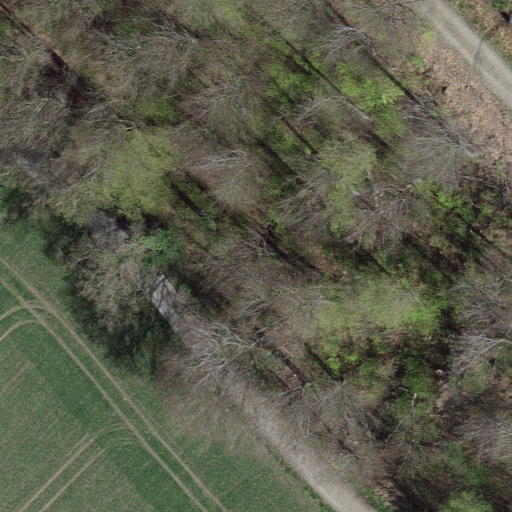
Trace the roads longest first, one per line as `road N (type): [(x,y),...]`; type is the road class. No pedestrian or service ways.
road 1 (track): [(0,143),(82,202),(360,511)]
road 2 (track): [(511,88),(425,0)]
